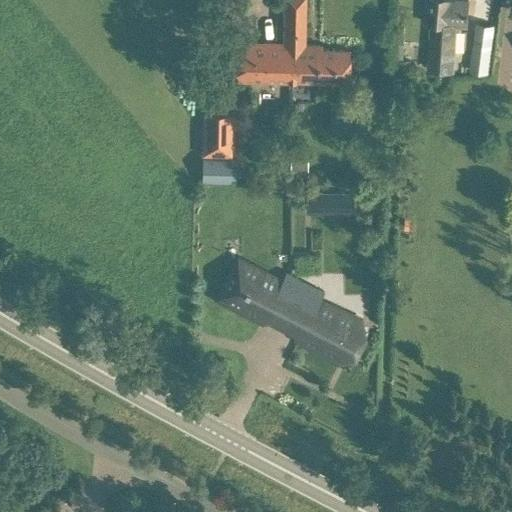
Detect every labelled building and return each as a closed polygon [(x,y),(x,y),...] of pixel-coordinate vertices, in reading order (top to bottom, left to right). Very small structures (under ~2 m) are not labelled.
[(305,0),(284,0),(283,42),(290,42),(289,79),(348,80),(349,48),(322,47),(322,44),(304,43),(305,0)] [(427,0),(426,22),(432,22),(429,68),(454,70),(455,70),(456,69),(456,58),(459,23),(467,23),(468,20),(469,0),(427,0)] [(474,55),(472,71),(489,72),(493,24),(477,23),(474,55)] [(290,42),(283,42),(234,40),(233,78),(289,79),(290,42)] [(337,126),(359,125),(359,102),(337,103),(337,126)] [(286,122),(286,108),(276,107),(275,122),(286,122)] [(203,111),(201,154),(231,154),(231,113),(203,111)] [(235,181),(235,159),(203,157),(202,180),(235,181)] [(239,259),(219,297),(262,320),(274,297),(292,306),(305,280),(286,271),(281,281),(271,276),(246,263),(240,260),(241,260),(239,259)] [(305,280),(292,306),(309,315),(298,338),(341,360),(361,321),(359,321),(349,316),(319,299),(324,290),(305,280)]
